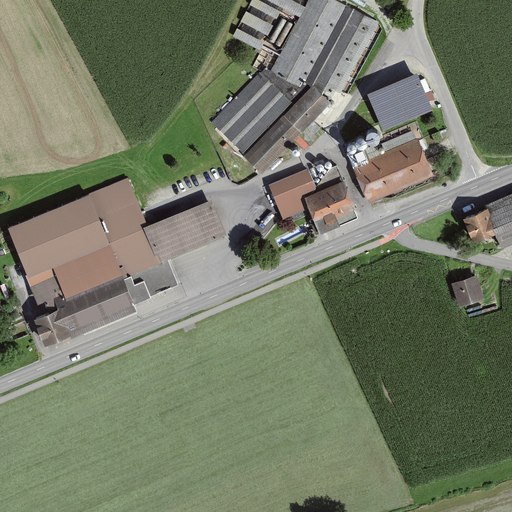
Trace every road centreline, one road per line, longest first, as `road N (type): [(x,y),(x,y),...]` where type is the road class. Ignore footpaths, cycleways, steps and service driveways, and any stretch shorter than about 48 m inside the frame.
road 1 (secondary): [(396,220),(0,385)]
road 2 (residential): [(417,0),(411,11),(479,186)]
road 3 (residential): [(396,220),(413,242),(511,264)]
